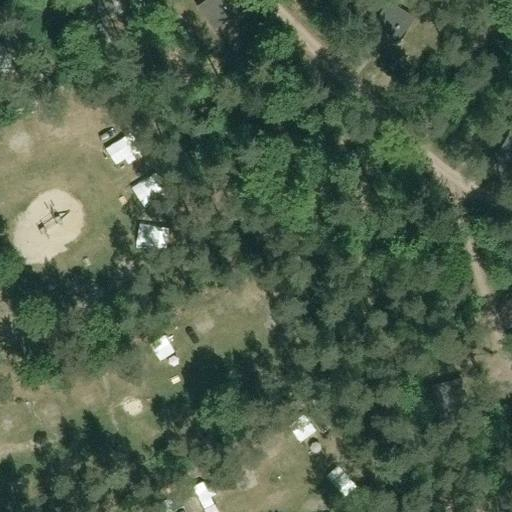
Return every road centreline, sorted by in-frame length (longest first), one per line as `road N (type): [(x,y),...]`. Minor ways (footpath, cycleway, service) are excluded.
road 1 (track): [(271,0),(456,188),(511,206)]
road 2 (track): [(456,188),(511,327)]
